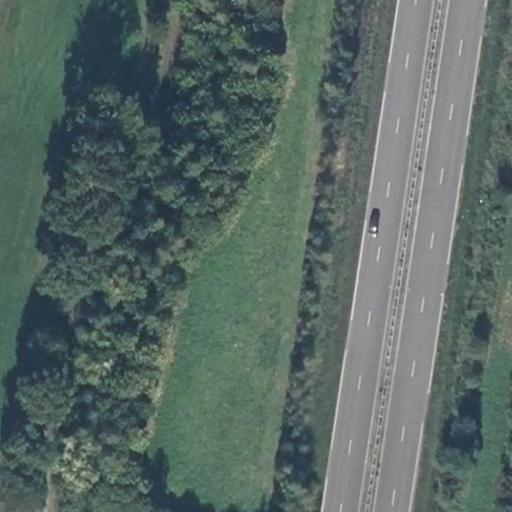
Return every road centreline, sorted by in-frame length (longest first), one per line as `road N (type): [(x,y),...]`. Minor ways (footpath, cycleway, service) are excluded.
road 1 (track): [(40,511),(52,397),(83,253),(163,29),(164,0)]
road 2 (trunk): [(411,0),(340,511)]
road 3 (trunk): [(391,511),(462,0)]
